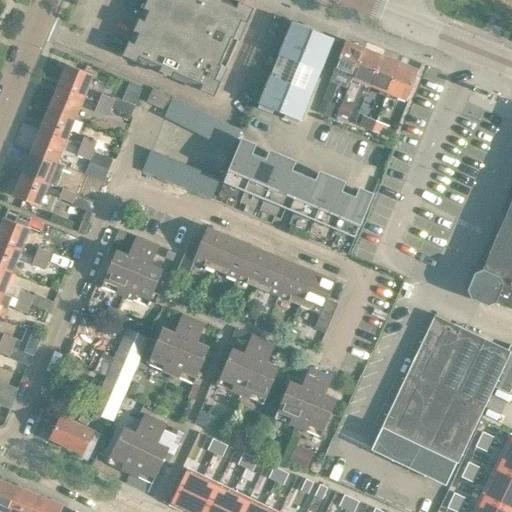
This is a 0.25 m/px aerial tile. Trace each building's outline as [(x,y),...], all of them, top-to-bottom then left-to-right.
[(80,0),(67,29),(91,39),(110,47),(130,0),(80,0)] [(148,0),(123,54),(213,95),(252,8),(234,0),(148,0)] [(258,102),(274,109),(301,120),(302,118),(301,118),(306,106),(306,107),(307,105),(306,104),(311,93),(334,38),(291,21),(291,23),(286,36),(285,36),(284,38),(285,38),(279,52),(279,51),(278,53),(279,54),(270,74),(269,76),(265,87),(264,87),(264,89),(259,101),(259,100),(258,102)] [(342,79),(350,82),(363,49),(345,41),(334,70),(344,74),(342,79)] [(360,80),(370,84),(381,56),(363,49),(350,82),(358,85),(360,80)] [(378,93),(386,96),(400,63),(381,56),(370,84),(380,88),(378,93)] [(400,63),(386,96),(394,99),(396,95),(406,99),(418,71),(400,63)] [(83,97),(92,74),(67,64),(58,86),(83,97)] [(74,118),(83,97),(58,86),(49,108),(74,118)] [(148,98),(161,104),(167,93),(154,87),(148,98)] [(110,108),(113,99),(101,95),(98,103),(110,108)] [(164,116),(174,121),(183,101),(172,96),(164,116)] [(130,116),(134,105),(115,97),(111,107),(130,116)] [(320,111),(330,115),(335,104),(324,99),(320,111)] [(174,121),(183,126),(192,106),(183,101),(174,121)] [(107,116),(110,108),(98,103),(95,111),(107,116)] [(351,109),(341,104),(335,120),(345,124),(351,109)] [(183,126),(193,131),(202,111),(192,106),(183,126)] [(66,140),(74,118),(49,108),(40,129),(66,140)] [(193,131),(202,135),(211,116),(202,111),(193,131)] [(202,135),(212,140),(220,120),(211,116),(202,135)] [(362,125),(372,130),(376,121),(365,116),(362,125)] [(212,140),(221,145),(230,125),(220,120),(212,140)] [(376,121),(372,130),(384,134),(388,125),(376,121)] [(230,125),(221,145),(231,150),(240,130),(230,125)] [(57,161),(66,140),(40,129),(31,151),(57,161)] [(223,181),(244,190),(259,155),(252,153),(256,143),(242,137),(223,181)] [(92,151),(95,142),(84,138),(80,146),(92,151)] [(89,159),(92,151),(80,146),(77,154),(89,159)] [(244,190),(264,198),(283,154),(270,148),(265,158),(259,155),(244,190)] [(142,170),(152,174),(160,154),(150,150),(142,170)] [(31,151),(22,173),(48,183),(56,186),(64,164),(57,161),(31,151)] [(89,161),(108,169),(112,159),(93,151),(89,161)] [(152,174),(162,178),(170,158),(160,154),(152,174)] [(264,198),(289,209),(304,174),(292,169),(296,159),(283,154),(264,198)] [(162,178),(171,182),(180,162),(170,158),(162,178)] [(171,182),(181,187),(190,166),(180,162),(171,182)] [(181,187),(191,191),(199,170),(190,166),(181,187)] [(289,209),(314,219),(333,175),(319,169),(315,179),(304,174),(289,209)] [(191,191),(201,195),(209,174),(199,170),(191,191)] [(13,195),(39,205),(48,183),(22,173),(13,195)] [(209,174),(201,195),(211,199),(219,179),(209,174)] [(314,219),(334,228),(349,193),(342,190),(346,180),(333,175),(314,219)] [(79,184),(72,181),(68,191),(75,194),(79,184)] [(94,202),(99,192),(79,184),(75,194),(94,202)] [(349,193),(334,228),(355,237),(374,192),(359,186),(355,196),(349,193)] [(75,194),(63,189),(59,197),(71,202),(75,194)] [(71,204),(90,212),(94,202),(75,194),(71,204)] [(467,289),(470,297),(488,305),(496,301),(511,307),(511,198),(483,268),(474,272),(467,289)] [(0,241),(20,250),(30,227),(4,217),(0,226),(0,241)] [(194,260),(214,269),(228,236),(207,227),(199,245),(189,241),(177,270),(188,275),(194,260)] [(118,228),(113,241),(120,245),(126,232),(118,228)] [(101,286),(147,306),(162,269),(150,264),(158,245),(136,236),(128,254),(116,249),(101,286)] [(214,269),(235,278),(249,245),(228,236),(214,269)] [(0,266),(12,271),(20,250),(0,241),(0,266)] [(235,278),(257,287),(271,254),(249,245),(235,278)] [(50,253),(39,248),(35,256),(47,261),(50,253)] [(257,287),(278,296),(292,263),(271,254),(257,287)] [(32,264),(44,269),(47,261),(35,256),(32,264)] [(278,296),(300,305),(313,272),(292,263),(278,296)] [(0,291),(3,293),(12,271),(0,266),(0,291)] [(313,272),(300,305),(320,313),(314,327),(325,332),(337,303),(327,299),(335,281),(313,272)] [(33,296),(21,291),(18,299),(29,304),(33,296)] [(49,312),(53,302),(33,294),(33,296),(29,304),(49,312)] [(14,307),(26,312),(29,304),(18,299),(14,307)] [(208,315),(219,319),(222,311),(211,307),(208,315)] [(222,311),(219,319),(230,324),(233,315),(222,311)] [(117,313),(113,321),(139,333),(143,325),(117,313)] [(193,383),(194,383),(209,346),(197,341),(205,322),(182,313),(174,332),(162,327),(147,364),(193,383)] [(381,427),(371,450),(418,472),(447,485),(457,462),(464,448),(469,436),(471,432),(476,422),(494,383),(499,385),(509,390),(511,382),(511,345),(510,345),(508,349),(490,341),(433,315),(381,427)] [(253,325),(264,330),(268,321),(257,317),(253,325)] [(268,321),(264,330),(275,334),(278,326),(268,321)] [(143,325),(139,333),(149,337),(152,329),(143,325)] [(97,414),(104,417),(112,420),(147,337),(126,328),(90,410),(97,414)] [(236,328),(232,338),(243,342),(247,332),(236,328)] [(15,339),(12,347),(31,355),(35,345),(40,333),(29,329),(24,342),(15,339)] [(15,339),(3,334),(0,342),(12,347),(15,339)] [(216,384),(262,403),(278,367),(266,362),(274,343),(252,334),(244,352),(232,347),(216,384)] [(0,351),(8,355),(12,347),(0,342),(0,351)] [(8,357),(27,365),(31,355),(12,347),(8,355),(8,357)] [(274,418),(320,437),(336,400),(324,395),(331,377),(309,367),(301,385),(290,381),(274,418)] [(0,392),(14,398),(17,388),(0,381),(0,392)] [(193,383),(187,396),(194,399),(199,385),(194,383),(193,383)] [(0,405),(9,409),(13,399),(0,393),(0,405)] [(200,410),(195,423),(212,429),(216,416),(200,410)] [(106,463),(152,484),(169,448),(157,442),(166,424),(144,413),(136,431),(124,426),(106,463)] [(104,417),(97,414),(96,417),(92,415),(87,427),(60,414),(55,427),(52,426),(48,434),(51,435),(49,438),(82,453),(93,430),(98,433),(104,421),(103,420),(104,417)] [(482,431),(479,439),(490,444),(493,437),(482,431)] [(511,434),(510,434),(503,450),(511,454),(511,434)] [(212,438),(207,449),(214,453),(220,442),(215,439),(212,438)] [(479,439),(475,446),(486,451),(490,444),(479,439)] [(220,442),(214,453),(221,456),(227,445),(220,442)] [(294,449),(289,461),(306,468),(311,457),(294,449)] [(511,454),(503,450),(495,465),(511,473),(511,454)] [(243,452),(238,463),(245,466),(250,456),(246,454),(243,452)] [(250,456),(245,466),(252,470),(257,459),(250,456)] [(468,462),(465,469),(476,474),(479,467),(468,462)] [(511,473),(495,465),(488,480),(511,491),(511,473)] [(273,466),(268,477),(276,480),(281,470),(273,466)] [(184,475),(170,504),(186,511),(203,476),(187,468),(184,475)] [(463,473),(461,476),(472,481),(476,474),(465,469),(463,473)] [(281,470),(276,480),(283,484),(288,473),(287,472),(281,470)] [(203,476),(186,511),(204,511),(218,483),(203,476)] [(305,478),(300,489),(307,493),(313,482),(308,480),(305,478)] [(8,511),(19,487),(0,479),(0,511),(8,511)] [(511,491),(488,480),(481,495),(511,510),(511,491)] [(218,483),(204,511),(222,511),(233,491),(218,483)] [(320,484),(314,495),(322,498),(327,487),(320,484)] [(8,511),(34,511),(41,497),(19,487),(8,511)] [(233,491),(222,511),(241,511),(248,498),(233,491)] [(454,492),(450,500),(462,505),(465,498),(454,492)] [(344,494),(339,505),(346,509),(351,498),(347,495),(344,494)] [(511,511),(511,510),(481,495),(473,510),(476,511),(511,511)] [(41,497),(34,511),(59,511),(62,505),(41,497)] [(248,498),(241,511),(260,511),(263,505),(248,498)] [(351,498),(346,509),(352,511),(353,511),(358,501),(351,498)] [(450,501),(447,507),(457,511),(458,511),(462,505),(450,500),(450,501)]
